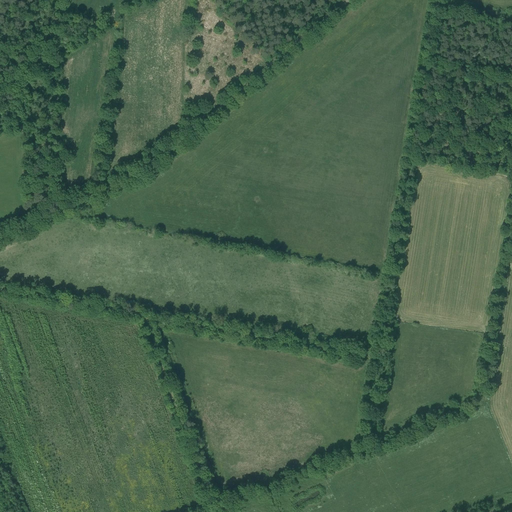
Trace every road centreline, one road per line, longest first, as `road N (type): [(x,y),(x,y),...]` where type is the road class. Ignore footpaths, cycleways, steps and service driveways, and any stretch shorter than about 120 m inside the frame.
road 1 (unclassified): [(0,237),(134,175),(349,0)]
road 2 (track): [(378,361),(368,442),(482,402),(511,227)]
road 3 (track): [(436,0),(378,361)]
road 4 (track): [(378,361),(143,317)]
road 5 (track): [(143,317),(215,511)]
road 6 (track): [(143,317),(0,289)]
